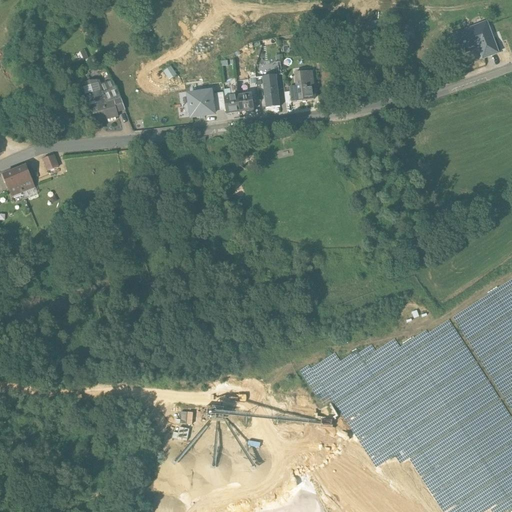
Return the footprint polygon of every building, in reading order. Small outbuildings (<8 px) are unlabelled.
[(488,34),(458,45),(465,65),(481,59),(484,67),(498,61),(488,34)] [(254,61),(246,68),(252,74),(260,66),(254,61)] [(166,79),(172,87),(180,82),(173,73),(166,79)] [(314,80),(297,82),(298,100),(292,100),(292,111),(315,108),(314,97),(315,97),(314,80)] [(278,84),(264,86),(266,102),(280,100),(278,84)] [(247,89),(239,89),(239,90),(240,97),(248,96),(247,89)] [(98,107),(105,132),(124,127),(121,116),(130,114),(125,95),(107,100),(104,90),(87,95),(91,109),(98,107)] [(233,105),(227,106),(229,122),(242,120),(240,102),(240,97),(239,90),(232,91),(233,105)] [(280,100),(266,102),(268,117),(281,115),(280,100)] [(188,104),(191,131),(218,128),(217,121),(226,120),(224,103),(214,104),(214,101),(188,104)] [(254,102),(243,104),(243,102),(240,102),(242,120),(256,118),(254,102)] [(56,166),(48,169),(53,181),(61,179),(56,166)] [(30,174),(16,179),(24,200),(38,194),(35,187),(34,187),(33,186),(34,185),(30,174)] [(16,179),(6,183),(11,195),(12,194),(15,203),(24,200),(16,179)] [(54,230),(41,235),(46,247),(51,245),(49,239),(56,236),(54,230)] [(20,243),(8,248),(10,254),(23,249),(20,243)] [(184,416),(182,429),(195,430),(197,418),(184,416)] [(182,431),(179,442),(189,445),(192,434),(182,431)]
